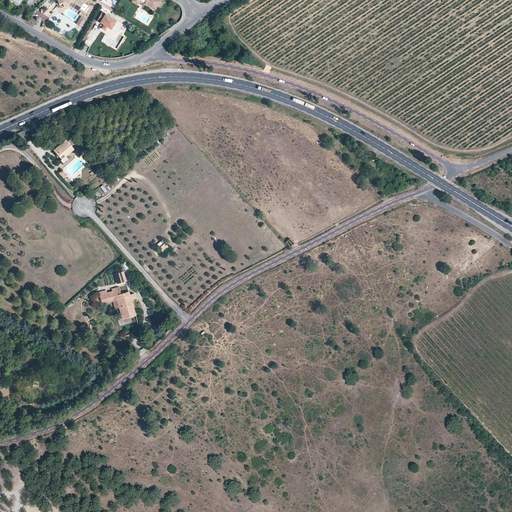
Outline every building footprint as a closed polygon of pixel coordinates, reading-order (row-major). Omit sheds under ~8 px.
[(68,3),(69,0),(75,4),(74,5),(80,9),(84,3),(79,0),(56,0),(59,5),(63,4),(63,5),(67,4),(68,3)] [(98,0),(96,0),(96,2),(113,12),(115,10),(98,0)] [(139,0),(141,1),(153,9),(155,5),(158,7),(162,1),(160,0),(139,0)] [(112,29),(117,20),(103,11),(97,20),(104,24),(108,26),(112,29)] [(77,24),(82,26),(87,14),(82,12),(77,24)] [(112,29),(118,32),(123,24),(117,20),(112,29)] [(68,159),(66,156),(74,148),(66,139),(54,150),(62,159),(61,160),(63,163),(68,159)] [(160,248),(163,252),(169,247),(166,243),(160,248)] [(118,284),(126,281),(123,271),(115,274),(118,284)] [(101,300),(116,296),(119,308),(123,319),(136,315),(131,300),(129,295),(129,292),(121,294),(119,287),(112,289),(112,288),(99,293),(101,300)] [(119,308),(116,296),(101,300),(102,305),(113,302),(115,309),(119,308)]
